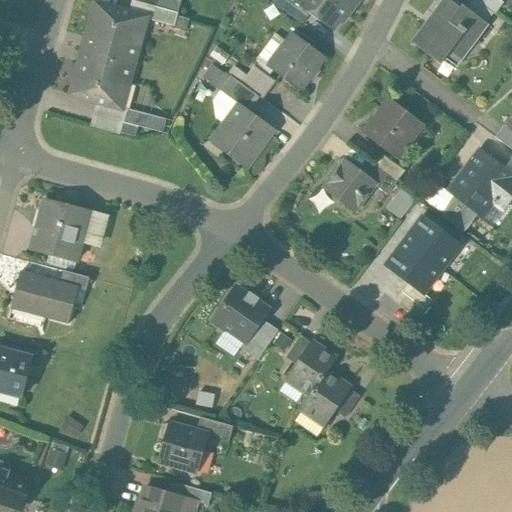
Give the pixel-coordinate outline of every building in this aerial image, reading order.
[(177,13),(181,0),(179,0),(155,0),(154,6),(177,13)] [(349,8),(338,0),(296,0),(295,2),(333,30),(333,29),(349,8)] [(458,55),(467,43),(472,36),(476,39),(488,22),(463,3),(461,6),(452,0),(447,0),(429,25),(427,24),(426,24),(414,41),(441,62),(450,50),(458,55)] [(475,0),(473,0),(469,6),(469,7),(487,21),(493,14),(493,13),(475,0)] [(476,0),(494,14),(502,5),(503,3),(503,2),(500,0),(476,0)] [(147,18),(128,12),(95,3),(86,35),(86,36),(90,37),(87,50),(134,63),(147,18)] [(154,6),(150,20),(173,26),(177,13),(154,6)] [(272,40),(265,48),(259,57),(269,64),(267,66),(268,67),(301,91),(325,58),(291,33),(281,47),(272,40)] [(121,109),(123,104),(134,64),(87,51),(83,64),(78,63),(69,95),(121,109)] [(240,83),(258,96),(263,100),(277,81),(253,64),(240,83)] [(230,76),(227,79),(219,90),(238,104),(240,102),(249,109),(258,96),(230,76)] [(422,125),(420,124),(389,99),(364,131),(397,157),(422,125)] [(121,110),(113,107),(95,102),(89,124),(120,132),(126,109),(122,108),(121,110)] [(226,154),(232,159),(233,159),(245,168),(274,128),(240,102),(215,136),(230,148),(226,154)] [(126,109),(124,118),(123,122),(123,123),(146,129),(150,116),(149,116),(126,109)] [(120,132),(130,135),(131,135),(135,136),(138,127),(123,123),(120,132)] [(494,137),(511,149),(511,129),(504,124),(494,137)] [(404,170),(401,167),(381,151),(371,164),(395,181),(404,170)] [(511,176),(479,152),(475,155),(475,156),(449,191),(482,215),(500,191),(511,199),(511,197),(511,176)] [(332,194),(332,195),(332,196),(333,201),(338,204),(345,204),(353,210),(373,183),(343,160),(323,187),(332,194)] [(386,193),(391,186),(392,186),(395,182),(371,164),(363,175),(373,183),(374,183),(373,184),(374,184),(386,193)] [(402,189),(388,207),(401,217),(415,199),(402,189)] [(77,262),(83,241),(91,212),(43,199),(30,249),(77,262)] [(100,248),(107,221),(107,220),(108,217),(91,212),(83,243),(100,248)] [(422,214),(383,265),(408,284),(395,301),(417,318),(431,300),(425,295),(463,245),(422,214)] [(86,291),(86,288),(89,278),(64,271),(61,283),(78,288),(78,289),(85,291),(86,291)] [(21,272),(19,277),(11,308),(11,309),(68,324),(78,288),(21,272)] [(268,310),(236,288),(212,322),(224,331),(226,328),(229,330),(246,342),(268,310)] [(304,329),(286,353),(299,361),(316,337),(304,329)] [(309,393),(329,367),(340,352),(316,337),(299,361),(287,378),(309,393)] [(21,396),(23,390),(32,359),(0,350),(0,386),(21,392),(20,396),(21,396)] [(329,367),(309,393),(300,404),(331,426),(340,414),(359,386),(329,367)] [(340,414),(350,417),(367,394),(359,386),(340,414)] [(233,427),(199,417),(196,430),(209,434),(229,440),(233,427)] [(196,430),(169,423),(158,463),(197,474),(209,434),(196,430)] [(19,509),(21,509),(23,505),(25,499),(33,476),(12,469),(10,474),(12,474),(2,503),(19,509)] [(11,475),(0,470),(0,501),(2,502),(11,475)] [(173,484),(159,490),(199,501),(209,503),(211,493),(173,482),(173,484)] [(159,490),(142,485),(138,499),(136,498),(132,511),(196,511),(199,501),(159,490)]
